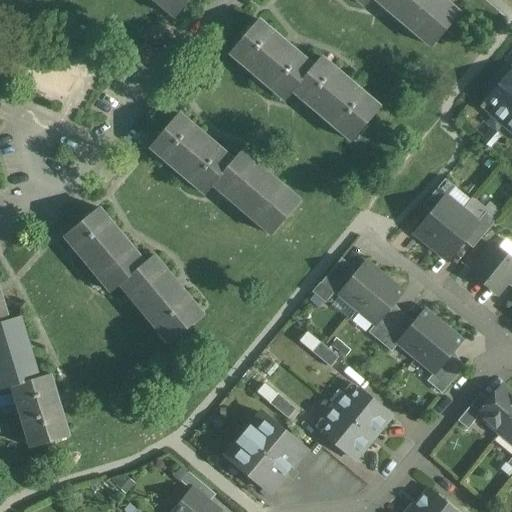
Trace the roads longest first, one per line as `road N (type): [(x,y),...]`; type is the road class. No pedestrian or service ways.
road 1 (residential): [(318,511),(354,508),(383,490),(511,351)]
road 2 (residential): [(220,0),(60,178)]
road 3 (residential): [(511,349),(367,237)]
